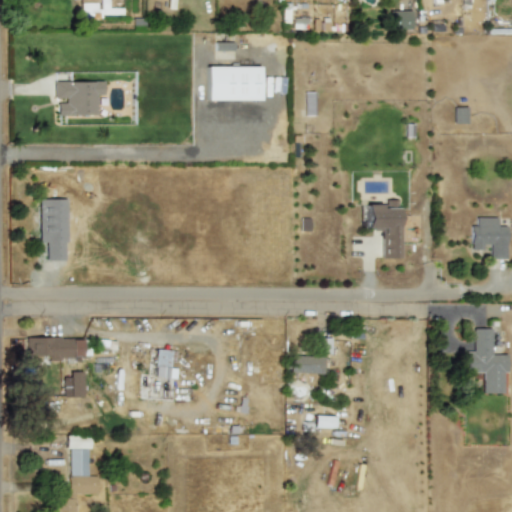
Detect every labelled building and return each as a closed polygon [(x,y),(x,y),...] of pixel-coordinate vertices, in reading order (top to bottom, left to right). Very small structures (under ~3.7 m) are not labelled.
[(80,19),(99,19),(99,14),(121,15),(122,8),(108,7),(108,0),(99,0),(99,3),(81,3),(80,19)] [(409,11),(388,10),(387,29),(409,29),(409,11)] [(257,67),(204,66),(204,100),(257,100),(257,67)] [(94,115),(94,95),(101,94),(101,81),(51,82),(52,100),(55,100),(55,115),(94,115)] [(303,115),(312,115),(311,92),(302,92),(303,115)] [(504,259),(504,226),(494,226),(494,217),(474,217),(473,225),(469,225),(468,247),(488,248),(488,258),(504,259)] [(480,393),(501,393),(500,372),(505,371),(504,354),(489,354),(488,328),(471,329),(471,351),(463,352),(464,372),(480,372),(480,393)] [(328,338),(315,337),(315,353),(328,353),(328,338)] [(24,338),(24,358),(38,358),(80,358),(80,338),(24,338)] [(152,376),(173,379),(174,369),(168,368),(170,351),(155,349),(152,376)] [(288,373),(320,373),(321,356),(288,356),(288,373)] [(79,397),(79,373),(60,374),(61,397),(79,397)] [(331,428),(331,416),(312,416),(311,427),(331,428)] [(85,435),(63,436),(63,448),(66,448),(67,498),(51,498),(51,511),(74,511),(74,494),(95,493),(95,476),(86,476),(85,435)]
